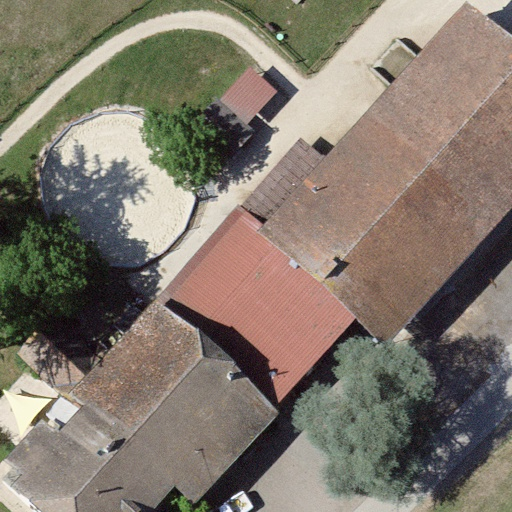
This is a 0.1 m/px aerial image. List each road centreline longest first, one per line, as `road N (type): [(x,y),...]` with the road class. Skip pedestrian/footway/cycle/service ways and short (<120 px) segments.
road 1 (track): [(0,151),(106,53),(173,23),(202,21),(235,33),(316,104)]
road 2 (unclassified): [(511,384),(382,511)]
